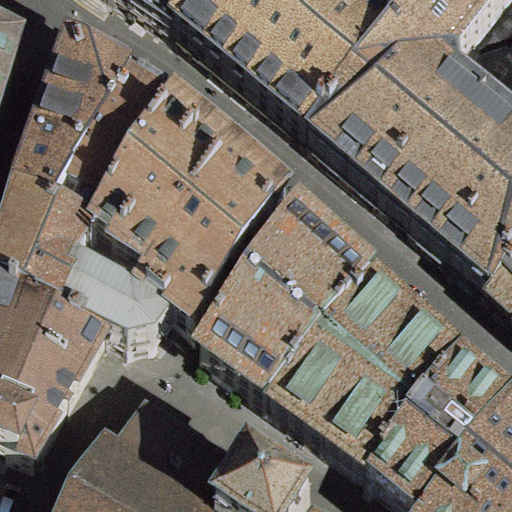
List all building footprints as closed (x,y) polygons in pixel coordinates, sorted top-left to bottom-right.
[(101,0),(102,0),(175,49),(207,0),(233,0),(238,2),(239,0),(101,0)] [(258,125),(327,176),(400,46),(349,0),(239,0),(238,2),(233,0),(207,0),(175,49),(258,125)] [(511,0),(436,0),(400,46),(327,176),(413,251),(494,311),(511,285),(511,0)] [(0,134),(7,109),(18,74),(0,63),(0,134)] [(33,172),(21,209),(55,228),(67,205),(132,98),(101,81),(73,65),(33,172)] [(148,109),(132,98),(67,205),(83,215),(72,236),(96,251),(175,123),(148,109)] [(141,306),(178,333),(198,349),(282,220),(286,214),(264,196),(175,123),(96,251),(119,263),(114,271),(146,292),(141,306)] [(13,233),(7,251),(80,283),(96,251),(72,236),(55,228),(21,209),(13,233)] [(204,372),(271,421),(371,302),(341,275),(297,238),(220,348),(204,372)] [(0,273),(0,298),(108,353),(131,363),(154,358),(173,339),(178,333),(141,306),(138,312),(80,283),(7,251),(0,273)] [(511,285),(494,311),(511,328),(511,329),(511,285)] [(77,403),(108,353),(0,298),(0,461),(36,477),(77,403)] [(299,440),(373,495),(459,382),(419,343),(371,302),(271,421),(299,440)] [(391,510),(393,511),(444,511),(511,424),(511,423),(486,403),(459,382),(373,495),(391,510)] [(511,511),(511,424),(444,511),(511,511)] [(246,491),(147,427),(123,465),(114,464),(111,451),(103,453),(105,469),(79,511),(295,511),(251,484),(246,491)]
